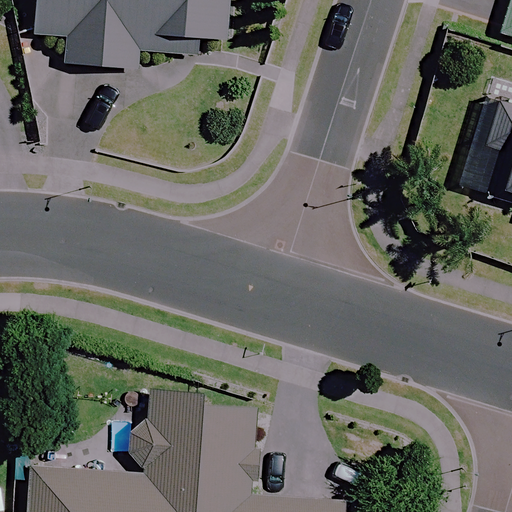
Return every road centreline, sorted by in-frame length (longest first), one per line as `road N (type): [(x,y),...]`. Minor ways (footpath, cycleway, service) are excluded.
road 1 (residential): [(281,296),(372,0)]
road 2 (residential): [(0,246),(41,244),(281,296)]
road 3 (residential): [(281,296),(511,372)]
